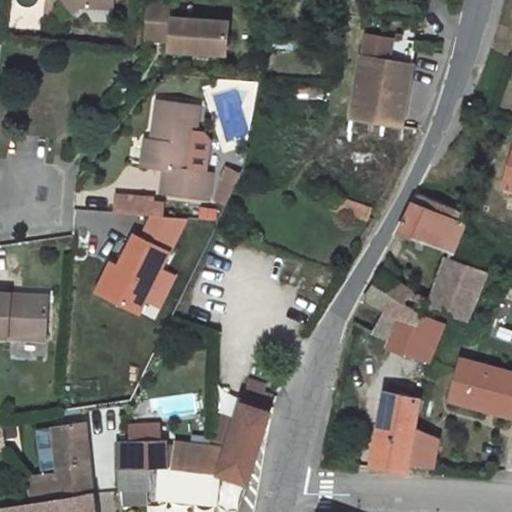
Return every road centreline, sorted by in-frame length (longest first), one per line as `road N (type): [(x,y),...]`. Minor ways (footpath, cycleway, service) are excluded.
road 1 (tertiary): [(281,492),(316,353),(427,155),(480,0)]
road 2 (unclassified): [(281,492),(511,500)]
